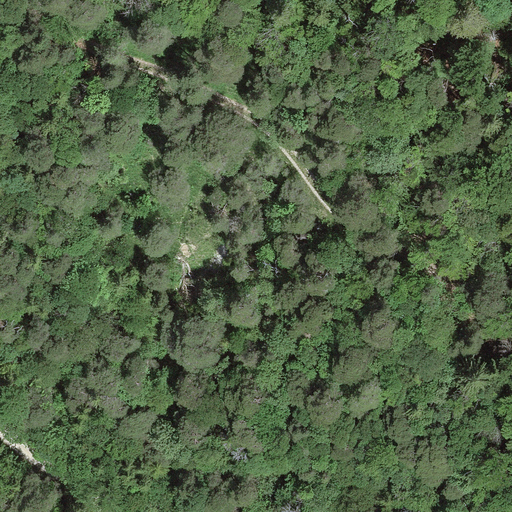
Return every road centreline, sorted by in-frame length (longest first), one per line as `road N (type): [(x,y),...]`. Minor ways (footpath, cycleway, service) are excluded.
road 1 (track): [(16,0),(62,36),(175,75),(258,122),(347,227),(419,260),(511,325)]
road 2 (track): [(0,439),(113,511)]
